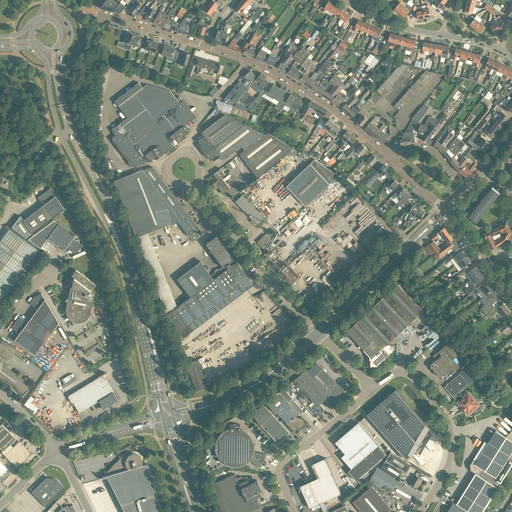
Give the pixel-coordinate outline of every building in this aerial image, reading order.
[(118,5),(119,4),(120,2),(121,0),(116,0),(115,2),(111,0),(106,0),(99,8),(113,11),(118,5)] [(131,16),(136,18),(137,16),(139,13),(135,12),(143,1),(141,0),(137,0),(137,1),(128,12),(132,13),(131,16)] [(211,0),(208,5),(215,10),(219,4),(212,0),(211,0)] [(249,4),(245,0),(242,0),(240,3),(245,8),(249,4)] [(245,0),(249,4),(256,9),(258,7),(255,4),(252,1),(252,0),(245,0)] [(445,4),(440,0),(438,0),(436,2),(434,1),(433,0),(432,2),(441,9),(445,4)] [(327,9),(330,11),(334,5),(329,1),(322,11),(325,13),(327,9)] [(425,18),(423,10),(420,11),(419,8),(416,9),(417,2),(416,1),(415,4),(414,11),(416,11),(417,14),(418,20),(425,18)] [(120,2),(119,4),(118,5),(113,11),(120,13),(125,6),(120,2)] [(243,11),(245,8),(240,3),(235,8),(245,16),(246,14),(243,11)] [(400,13),(405,7),(399,3),(394,9),(400,13)] [(405,7),(400,13),(405,17),(409,11),(411,10),(414,11),(415,4),(412,3),(411,7),(407,4),(405,7)] [(492,7),(499,12),(502,8),(495,3),(492,7)] [(215,10),(208,5),(204,10),(211,15),(215,10)] [(340,8),(334,5),(330,11),(336,15),(340,8)] [(474,7),(467,5),(465,11),(473,13),(474,7)] [(511,9),(510,8),(506,5),(504,8),(503,10),(511,17),(511,9)] [(143,19),(149,9),(150,8),(147,7),(146,8),(144,7),(139,13),(137,16),(136,18),(143,20),(143,19)] [(313,16),(318,9),(316,7),(315,8),(314,7),(309,14),(313,16)] [(149,9),(143,19),(150,22),(153,18),(151,17),(155,10),(150,8),(149,9)] [(158,25),(163,26),(170,14),(171,14),(172,11),(174,9),(172,8),(171,10),(168,14),(167,15),(165,14),(163,16),(158,25)] [(345,12),(340,8),(336,15),(341,18),(345,12)] [(256,23),(264,13),(263,12),(259,9),(258,11),(251,18),(254,20),(256,22),(256,23)] [(159,12),(152,23),(158,25),(163,16),(165,14),(165,13),(161,10),(159,12)] [(170,14),(163,26),(169,28),(173,21),(170,20),(174,13),(172,11),(171,14),(170,14)] [(351,16),(345,12),(341,18),(344,20),(342,24),(344,26),(351,16)] [(256,31),(263,21),(268,15),(264,13),(256,23),(253,28),(256,31)] [(270,13),(265,19),(270,24),(276,17),(270,13)] [(499,21),(496,23),(500,29),(506,26),(500,16),(497,17),(499,21)] [(188,29),(186,27),(187,25),(187,26),(190,22),(185,18),(182,22),(175,31),(185,34),(188,29)] [(475,29),(480,22),(475,18),(470,25),(475,29)] [(174,30),(179,23),(174,20),(173,21),(169,28),(174,30)] [(216,38),(221,40),(226,24),(229,24),(229,25),(230,25),(232,23),(228,20),(225,23),(223,23),(221,31),(218,30),(216,38)] [(358,28),(361,30),(364,23),(358,20),(354,31),(356,32),(358,28)] [(204,23),(200,22),(197,25),(196,28),(198,29),(197,33),(203,35),(206,27),(203,27),(204,23)] [(485,26),(480,22),(475,29),(480,33),(485,26)] [(370,25),(364,23),(361,30),(367,32),(370,25)] [(495,33),(500,29),(496,23),(491,26),(495,33)] [(227,42),(227,41),(231,43),(234,38),(237,34),(232,32),(230,37),(228,36),(229,34),(227,33),(229,28),(230,25),(229,25),(229,24),(226,24),(221,40),(227,42)] [(272,35),(278,27),(275,25),(269,33),(272,35)] [(376,28),(370,25),(367,32),(373,35),(371,39),(376,28)] [(342,40),(347,30),(343,28),(337,37),(342,40)] [(382,30),(376,28),(371,39),(377,42),(382,30)] [(238,40),(243,34),(240,32),(237,34),(234,38),(231,43),(227,47),(235,50),(236,47),(234,46),(238,40)] [(128,37),(125,36),(123,42),(126,43),(132,45),(135,35),(129,33),(128,37)] [(390,33),(388,41),(388,40),(386,45),(393,47),(397,35),(390,33)] [(252,57),(256,51),(252,49),(253,48),(253,47),(254,45),(253,44),(258,38),(258,37),(254,35),(253,34),(251,38),(250,37),(250,38),(252,39),(248,44),(249,45),(243,53),(252,57)] [(132,45),(138,47),(138,46),(141,47),(143,41),(140,40),(141,38),(135,36),(135,35),(132,45)] [(401,44),(403,37),(397,35),(393,47),(394,47),(395,42),(401,44)] [(241,49),(236,47),(235,50),(236,51),(243,53),(249,45),(248,44),(252,39),(250,38),(250,37),(248,36),(246,39),(247,40),(246,41),(241,49)] [(409,38),(403,37),(401,44),(400,48),(398,52),(401,53),(402,49),(403,49),(404,45),(407,46),(409,38)] [(415,40),(409,38),(407,46),(406,50),(412,52),(410,58),(415,60),(417,49),(413,48),(415,40)] [(146,40),(146,42),(143,41),(141,47),(144,48),(144,49),(149,51),(152,41),(152,42),(146,40)] [(149,51),(155,52),(158,53),(160,47),(157,46),(158,43),(152,41),(149,51)] [(339,44),(328,59),(322,66),(326,69),(324,72),(323,74),(320,78),(322,81),(320,83),(318,81),(317,82),(312,88),(320,93),(323,90),(327,84),(332,78),(327,74),(329,71),(328,69),(333,63),(329,60),(330,58),(331,59),(340,49),(344,52),(349,45),(342,41),(339,45),(339,44)] [(374,49),(372,52),(377,54),(379,51),(382,42),(378,41),(375,49),(374,49)] [(429,51),(430,43),(424,42),(422,54),(424,54),(425,50),(429,51)] [(288,46),(284,51),(283,52),(287,54),(282,61),(282,62),(286,65),(289,60),(292,56),(296,50),(289,45),(288,46)] [(164,46),(163,48),(160,47),(158,53),(161,54),(167,56),(170,47),(164,46)] [(173,58),(176,59),(178,53),(175,52),(176,49),(170,47),(167,56),(173,58)] [(298,62),(307,51),(303,48),(301,50),(298,52),(296,50),(292,56),(295,59),(294,61),(295,62),(296,61),(298,62)] [(457,56),(460,57),(463,50),(456,48),(453,59),(456,60),(457,56)] [(262,61),(261,61),(262,61),(265,56),(268,57),(270,54),(262,49),(260,52),(257,50),(256,51),(252,57),(262,61)] [(465,63),(467,59),(469,52),(463,50),(460,57),(459,61),(463,62),(462,67),(464,67),(465,63)] [(302,66),(308,58),(311,54),(307,51),(298,62),(296,61),(295,62),(291,67),(290,69),(287,73),(288,74),(289,75),(290,75),(292,76),(297,69),(299,70),(296,67),(298,64),(299,65),(300,64),(302,66)] [(186,65),(190,54),(182,52),(182,53),(178,52),(175,61),(179,62),(179,63),(186,65)] [(475,54),(469,52),(467,59),(473,61),(472,64),(475,54)] [(364,62),(373,69),(379,61),(370,54),(364,62)] [(475,54),(472,64),(476,65),(475,66),(478,67),(481,55),(475,54)] [(265,56),(262,61),(273,66),(278,59),(271,55),(269,58),(268,57),(265,56)] [(221,74),(224,65),(220,64),(193,56),(186,77),(187,77),(190,79),(203,83),(204,79),(192,75),(195,68),(195,66),(221,74)] [(299,81),(311,65),(313,62),(308,58),(302,66),(305,68),(304,68),(305,69),(302,72),(299,70),(297,69),(292,76),(299,81)] [(488,66),(491,68),(495,61),(489,58),(484,69),(486,70),(488,66)] [(290,69),(291,67),(290,66),(291,63),(292,62),(291,62),(291,61),(289,60),(286,65),(282,62),(278,68),(287,73),(290,69)] [(310,78),(306,76),(309,73),(310,71),(313,73),(316,69),(316,68),(312,66),(316,61),(315,60),(313,62),(311,65),(299,81),(305,84),(305,85),(310,78)] [(500,64),(495,61),(491,68),(494,69),(489,81),(492,82),(494,78),(495,74),(497,71),(500,64)] [(409,66),(402,64),(400,64),(376,91),(385,99),(391,92),(388,89),(409,66)] [(497,71),(503,74),(507,66),(500,64),(497,71)] [(310,78),(305,85),(312,88),(317,82),(318,81),(320,78),(323,74),(324,72),(326,69),(322,66),(319,71),(316,75),(318,76),(314,81),(310,78)] [(511,70),(511,68),(507,66),(503,74),(507,75),(505,79),(507,80),(511,70)] [(247,79),(245,82),(240,87),(237,84),(224,99),(227,101),(235,104),(239,98),(246,91),(250,86),(251,85),(249,83),(256,75),(251,71),(248,73),(245,76),(247,79)] [(394,106),(398,109),(399,111),(407,102),(416,93),(423,86),(424,84),(427,81),(434,73),(426,71),(394,106)] [(256,79),(252,83),(262,92),(263,90),(269,83),(264,79),(267,76),(261,73),(256,79)] [(340,91),(345,85),(334,76),(332,78),(327,84),(329,86),(332,83),(335,85),(329,93),(323,90),(320,93),(332,101),(336,97),(340,91)] [(355,86),(355,85),(357,82),(354,80),(355,78),(352,76),(349,81),(351,83),(355,86)] [(124,120),(123,121),(120,123),(111,130),(116,136),(111,139),(133,167),(139,162),(141,164),(146,160),(148,162),(152,159),(154,161),(168,150),(186,137),(184,134),(188,132),(187,130),(189,128),(186,124),(196,117),(195,116),(196,116),(193,113),(192,112),(193,112),(190,109),(189,108),(190,108),(187,105),(186,104),(184,101),(183,100),(183,101),(179,96),(176,99),(170,91),(146,85),(142,88),(139,83),(114,101),(127,118),(126,118),(123,120),(124,120)] [(270,91),(267,89),(266,91),(263,90),(262,92),(248,108),(251,110),(264,94),(273,99),(273,98),(279,88),(273,85),(270,91)] [(359,89),(355,85),(355,86),(346,95),(340,91),(336,97),(332,101),(338,106),(341,102),(342,103),(344,100),(347,102),(354,94),(359,89)] [(279,102),(275,107),(278,109),(283,101),(281,99),(285,92),(279,88),(273,98),(279,102)] [(255,99),(249,94),(243,101),(249,106),(255,99)] [(347,102),(342,108),(347,113),(350,110),(351,109),(352,107),(354,106),(353,105),(359,99),(355,95),(355,94),(354,94),(347,102)] [(283,101),(278,109),(280,110),(282,111),(285,105),(290,109),(290,108),(296,98),(290,95),(286,102),(283,101)] [(290,108),(296,111),(296,112),(297,111),(298,109),(302,102),(296,98),(290,108)] [(357,122),(362,126),(371,116),(367,112),(374,104),(369,99),(364,105),(364,104),(361,108),(362,108),(358,113),(361,115),(359,118),(360,118),(357,122)] [(230,114),(233,106),(225,103),(217,100),(216,103),(218,104),(216,108),(223,110),(222,111),(230,114)] [(307,115),(311,107),(315,110),(324,115),(327,111),(328,110),(311,100),(308,105),(300,117),(312,124),(315,120),(307,115)] [(352,118),(361,108),(364,104),(361,101),(355,107),(354,106),(352,107),(351,109),(350,110),(347,113),(352,118)] [(441,110),(444,112),(449,105),(446,103),(441,110)] [(402,136),(402,139),(410,137),(411,142),(415,141),(413,131),(414,129),(417,131),(421,124),(419,123),(428,111),(427,111),(429,108),(429,106),(426,104),(425,104),(422,107),(422,106),(412,119),(405,132),(402,136)] [(435,131),(440,126),(439,126),(447,115),(444,113),(438,120),(434,125),(433,126),(432,125),(429,127),(421,139),(426,143),(433,145),(436,142),(430,139),(436,132),(435,131)] [(493,121),(501,127),(505,122),(497,116),(498,115),(496,113),(494,115),(493,117),(495,118),(493,120),(493,121)] [(503,113),(501,115),(499,114),(498,115),(497,116),(505,122),(508,117),(503,113)] [(200,146),(206,155),(245,125),(225,115),(202,132),(205,136),(198,141),(201,145),(200,146)] [(365,128),(370,133),(377,125),(374,123),(378,119),(375,117),(365,128)] [(421,124),(417,131),(423,134),(426,130),(427,130),(428,127),(429,127),(432,125),(433,126),(434,125),(438,120),(432,117),(429,117),(424,125),(421,124)] [(326,129),(329,131),(335,124),(329,119),(322,129),(324,131),(326,129)] [(501,127),(493,121),(491,124),(490,125),(492,127),(498,131),(501,127)] [(498,131),(492,127),(490,125),(491,124),(489,123),(487,124),(489,126),(487,129),(486,129),(484,131),(491,137),(493,135),(494,136),(498,131)] [(341,129),(335,124),(329,131),(332,134),(330,136),(333,139),(341,129)] [(377,125),(370,133),(375,137),(381,131),(382,130),(385,126),(383,124),(379,129),(376,127),(377,125)] [(265,135),(245,125),(206,155),(208,158),(210,157),(214,161),(220,157),(223,160),(242,146),(245,150),(265,135)] [(444,146),(452,134),(447,130),(439,142),(437,140),(436,142),(433,145),(445,153),(448,149),(444,146)] [(341,147),(352,135),(347,131),(341,138),(343,139),(339,144),(341,147)] [(383,132),(381,131),(375,137),(376,138),(385,142),(388,134),(383,132)] [(268,133),(265,135),(245,150),(240,154),(257,177),(294,149),(268,133)] [(459,134),(457,137),(448,149),(445,153),(451,161),(455,157),(456,156),(465,144),(466,144),(465,143),(461,140),(463,137),(459,134)] [(356,139),(352,135),(341,147),(344,149),(346,146),(348,148),(351,146),(356,139)] [(478,145),(479,144),(485,149),(490,143),(483,138),(481,136),(475,143),(478,145)] [(411,144),(411,142),(410,137),(402,139),(399,139),(393,146),(411,144)] [(333,145),(336,142),(336,141),(334,139),(325,149),(328,151),(333,145)] [(459,163),(455,157),(451,161),(459,171),(464,166),(464,165),(469,159),(470,158),(475,151),(479,147),(478,146),(478,145),(475,143),(475,144),(469,139),(466,144),(465,144),(471,149),(459,163)] [(362,144),(356,150),(356,151),(362,155),(367,149),(362,144)] [(349,159),(354,154),(356,151),(356,150),(352,147),(345,155),(349,159)] [(477,153),(476,152),(475,151),(470,158),(474,162),(478,157),(475,154),(477,153)] [(343,153),(337,159),(340,161),(345,155),(343,153)] [(373,154),(367,161),(372,166),(377,160),(375,158),(376,157),(373,154)] [(306,207),(338,176),(339,176),(325,166),(320,163),(315,159),(287,186),(306,207)] [(357,168),(359,170),(361,168),(365,163),(363,161),(359,165),(357,168)] [(472,171),(477,164),(474,162),(468,169),(464,166),(459,171),(467,177),(472,171)] [(369,187),(379,175),(384,178),(388,174),(386,172),(389,169),(384,165),(382,166),(381,165),(377,171),(374,169),(368,176),(369,177),(364,183),(369,187)] [(177,221),(189,237),(199,229),(168,188),(152,167),(142,170),(114,181),(136,237),(177,221)] [(221,169),(214,174),(218,180),(222,177),(225,175),(221,169)] [(218,180),(214,183),(215,186),(217,185),(223,194),(230,188),(222,177),(218,180)] [(391,192),(393,194),(398,190),(395,188),(399,184),(395,180),(388,187),(392,190),(391,192)] [(492,187),(481,202),(488,207),(500,193),(492,187)] [(43,206),(42,206),(52,218),(64,209),(56,198),(58,197),(51,188),(37,198),(41,202),(42,201),(43,203),(42,203),(43,206)] [(390,198),(396,204),(407,192),(403,188),(400,192),(398,190),(393,194),(393,195),(390,198)] [(411,196),(407,192),(396,204),(397,203),(401,207),(403,205),(406,207),(411,201),(408,199),(411,196)] [(243,195),(235,202),(257,226),(265,218),(243,195)] [(488,207),(481,202),(470,216),(477,222),(488,207)] [(406,220),(403,225),(408,227),(410,225),(411,223),(419,208),(413,205),(409,214),(408,217),(409,217),(407,221),(406,220)] [(32,233),(52,218),(42,206),(23,220),(20,216),(12,228),(26,238),(30,234),(29,233),(30,232),(32,233)] [(419,208),(411,223),(415,225),(417,221),(418,218),(421,219),(425,211),(419,208)] [(511,218),(507,219),(505,224),(496,228),(484,233),(491,249),(504,243),(511,232),(511,218)] [(66,248),(69,249),(69,251),(71,252),(73,252),(75,254),(82,245),(73,239),(76,235),(59,222),(58,224),(54,220),(28,240),(40,248),(47,239),(64,251),(66,248)] [(393,225),(390,228),(398,237),(401,234),(398,230),(401,228),(395,222),(393,225)] [(0,303),(40,251),(7,227),(0,236),(0,303)] [(445,228),(441,231),(449,243),(453,240),(445,228)] [(257,242),(262,248),(264,246),(271,240),(265,234),(257,242)] [(212,275),(212,276),(214,278),(228,268),(231,266),(229,263),(234,259),(223,245),(221,246),(219,243),(221,242),(216,236),(205,244),(206,245),(210,250),(215,256),(214,256),(223,267),(222,268),(222,267),(212,275)] [(460,249),(456,244),(457,244),(453,240),(449,243),(440,249),(440,250),(435,253),(436,255),(434,256),(437,260),(439,259),(443,256),(442,255),(452,248),(455,252),(460,249)] [(429,245),(434,252),(435,253),(440,250),(440,249),(434,241),(429,245)] [(434,252),(429,245),(425,248),(430,255),(434,252)] [(455,256),(453,258),(452,258),(453,258),(457,264),(467,256),(462,250),(455,256)] [(446,260),(443,262),(445,265),(448,262),(450,260),(453,258),(452,258),(453,258),(451,256),(446,260)] [(467,256),(457,264),(461,269),(464,267),(471,261),(467,256)] [(190,297),(214,278),(212,276),(211,276),(200,261),(177,279),(190,297)] [(247,285),(248,286),(251,283),(237,264),(236,262),(231,266),(228,268),(214,278),(190,297),(166,315),(169,322),(170,322),(178,332),(238,286),(238,285),(240,284),(242,287),(240,289),(241,291),(246,287),(245,287),(247,285)] [(475,267),(466,274),(470,280),(480,272),(475,267)] [(453,280),(459,276),(464,272),(462,269),(457,273),(456,272),(450,277),(453,280)] [(66,301),(67,301),(66,308),(66,311),(66,312),(66,313),(66,314),(67,317),(69,319),(71,321),(73,322),(74,322),(76,323),(77,323),(78,323),(80,323),(82,322),(84,321),(87,319),(88,319),(90,316),(90,314),(93,298),(91,297),(92,296),(91,295),(90,295),(89,295),(88,294),(95,284),(75,270),(71,275),(74,277),(72,287),(70,286),(68,299),(67,299),(65,301),(66,301)] [(473,284),(471,286),(465,291),(468,295),(477,288),(474,285),(484,277),(480,272),(470,280),(473,284)] [(489,283),(483,289),(481,291),(485,295),(485,296),(493,289),(489,283)] [(390,345),(389,344),(420,313),(423,311),(398,284),(384,297),(347,332),(364,350),(370,357),(370,360),(371,360),(371,366),(377,366),(393,351),(393,345),(390,345)] [(479,291),(477,288),(468,295),(467,296),(470,299),(475,295),(475,294),(479,291)] [(498,294),(493,289),(485,296),(489,301),(482,307),(485,310),(491,305),(493,303),(490,300),(498,294)] [(32,316),(53,331),(59,323),(45,300),(41,293),(33,298),(29,303),(37,310),(32,316)] [(505,317),(511,312),(504,303),(495,310),(491,305),(485,310),(484,311),(489,317),(491,315),(492,316),(499,310),(505,317)] [(44,343),(53,331),(32,316),(28,323),(20,316),(15,322),(44,343)] [(511,321),(507,326),(505,323),(500,328),(503,332),(508,328),(509,330),(511,326),(511,321)] [(35,355),(44,343),(15,322),(11,328),(19,334),(14,340),(35,355)] [(492,337),(489,340),(491,342),(498,335),(496,333),(492,337)] [(30,385),(18,376),(3,364),(7,359),(8,360),(13,353),(24,361),(27,357),(3,339),(0,342),(0,378),(11,386),(10,387),(21,398),(28,391),(27,390),(30,385)] [(444,380),(467,360),(450,341),(435,355),(438,358),(430,365),(430,367),(432,369),(434,369),(434,371),(436,373),(438,373),(437,375),(439,377),(441,377),(444,380)] [(197,359),(186,364),(196,390),(208,386),(197,359)] [(324,409),(320,404),(324,400),(329,405),(344,390),(339,385),(338,385),(335,382),(335,383),(317,364),(309,371),(307,369),(293,381),(315,404),(310,408),(318,416),(318,415),(324,409)] [(454,398),(479,377),(469,365),(460,373),(444,387),(454,398)] [(114,392),(103,374),(69,395),(79,413),(98,401),(103,409),(118,400),(113,392),(114,392)] [(287,423),(286,424),(294,433),(303,425),(295,416),(302,410),(283,389),(279,392),(266,403),(276,413),(277,412),(287,423)] [(382,401),(367,414),(367,415),(407,460),(415,453),(419,455),(435,430),(429,426),(396,389),(382,401)] [(475,408),(472,404),(475,401),(469,394),(458,403),(463,407),(466,409),(465,410),(469,414),(475,408)] [(299,400),(304,406),(307,404),(301,397),(299,400)] [(289,433),(272,414),(263,405),(252,412),(255,417),(253,418),(260,425),(278,444),(289,433)] [(16,438),(10,432),(14,429),(5,420),(0,425),(0,449),(1,449),(3,451),(16,438)] [(357,480),(386,454),(358,422),(335,442),(345,454),(342,457),(352,469),(348,471),(357,480)] [(250,460),(259,468),(263,462),(264,461),(265,454),(254,452),(254,451),(254,450),(254,449),(254,448),(254,447),(254,446),(254,445),(254,444),(254,443),(254,442),(253,440),(252,439),(252,438),(252,437),(250,436),(250,435),(249,434),(248,433),(247,432),(246,432),(245,431),(243,430),(242,429),(241,429),(240,429),(239,428),(240,425),(235,424),(229,425),(230,428),(229,429),(227,429),(226,430),(224,431),(223,431),(222,432),(221,433),(220,434),(219,435),(218,436),(218,437),(217,438),(216,440),(216,441),(215,442),(215,444),(215,445),(215,446),(215,447),(215,448),(215,450),(215,451),(215,452),(216,453),(216,454),(216,455),(217,456),(217,457),(218,458),(219,459),(219,460),(220,461),(221,462),(222,463),(224,464),(225,465),(227,466),(228,466),(230,467),(231,467),(232,467),(234,467),(235,467),(237,467),(238,467),(239,467),(240,467),(241,466),(242,466),(244,465),(245,465),(246,464),(247,463),(248,463),(249,462),(249,461),(250,460)] [(471,470),(476,473),(456,505),(468,511),(483,511),(511,466),(511,430),(506,437),(496,430),(478,459),(473,460),(470,465),(471,470)] [(19,441),(5,456),(17,468),(27,457),(29,455),(29,452),(27,451),(28,450),(19,441)] [(412,464),(391,452),(380,469),(398,479),(403,471),(406,473),(412,464)] [(105,474),(123,511),(161,511),(157,495),(148,464),(142,465),(142,464),(143,463),(143,462),(142,461),(142,460),(142,459),(141,458),(140,457),(140,456),(139,456),(138,455),(137,454),(136,454),(135,454),(133,454),(132,454),(131,454),(130,455),(129,455),(128,456),(127,457),(124,454),(105,474)] [(341,492),(323,454),(309,461),(317,478),(309,482),(319,504),(341,492)] [(0,481),(1,483),(10,474),(6,470),(7,469),(0,461),(0,481)] [(380,469),(377,467),(370,480),(391,493),(399,480),(398,479),(380,469)] [(212,485),(221,511),(248,511),(251,511),(260,507),(256,498),(261,496),(259,491),(261,490),(257,480),(254,481),(252,477),(248,479),(247,477),(243,479),(241,476),(237,479),(235,474),(212,485)] [(422,479),(414,474),(409,483),(418,488),(421,484),(420,483),(422,479)] [(31,492),(45,507),(64,488),(57,480),(56,481),(55,480),(54,480),(53,480),(53,479),(52,480),(51,479),(51,480),(50,479),(49,479),(48,478),(48,479),(47,478),(46,479),(45,478),(31,492)] [(319,504),(309,482),(300,485),(310,507),(319,504)] [(387,511),(391,509),(372,486),(353,502),(361,511),(387,511)] [(468,511),(456,505),(453,503),(447,511),(468,511)]
